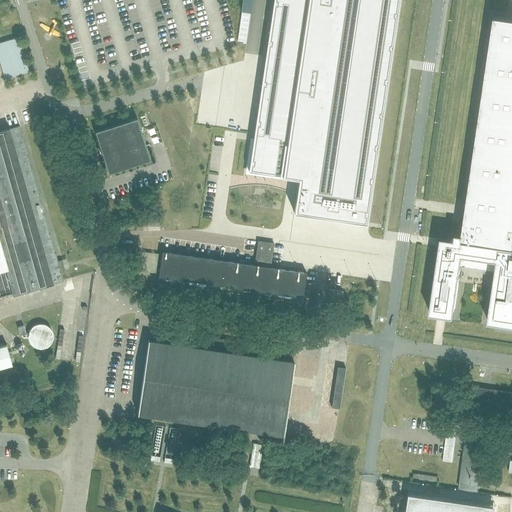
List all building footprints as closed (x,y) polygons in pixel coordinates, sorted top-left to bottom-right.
[(243,0),(242,11),(251,12),(252,0),(243,0)] [(273,0),(248,170),(298,178),(293,212),(366,222),(398,0),(273,0)] [(441,238),(440,248),(430,313),(439,314),(445,315),(454,316),(461,269),(461,266),(496,271),(495,274),(488,321),(511,325),(511,18),(508,18),(494,16),(462,234),(456,233),(455,238),(441,236),(441,238)] [(29,71),(29,70),(19,37),(0,42),(0,60),(5,78),(29,71)] [(151,160),(145,143),(137,118),(95,131),(101,150),(100,150),(101,155),(103,154),(109,173),(151,160)] [(0,297),(63,280),(60,270),(65,269),(62,260),(58,261),(19,125),(0,130),(0,297)] [(300,312),(306,272),(305,272),(305,273),(270,268),(274,243),(258,241),(255,266),(249,265),(250,261),(239,260),(238,263),(178,254),(178,253),(174,253),(174,254),(163,252),(163,251),(162,251),(157,291),(157,290),(300,311),(300,312)] [(24,325),(18,327),(20,335),(26,333),(24,325)] [(293,360),(295,349),(294,349),(294,350),(152,329),(152,328),(151,328),(150,340),(149,339),(138,413),(283,435),(294,361),(293,360)] [(7,344),(0,346),(0,367),(12,364),(7,344)] [(346,367),(338,366),(332,407),(340,408),(346,367)] [(511,392),(474,387),(474,386),(473,386),(470,406),(471,406),(471,405),(511,411),(511,392)] [(482,459),(485,436),(467,433),(461,482),(460,488),(478,490),(479,484),(479,483),(481,467),(482,467),(483,459),(482,459)] [(511,442),(506,441),(504,441),(502,456),(509,457),(511,442)] [(263,445),(253,443),(249,466),(259,468),(263,445)]
